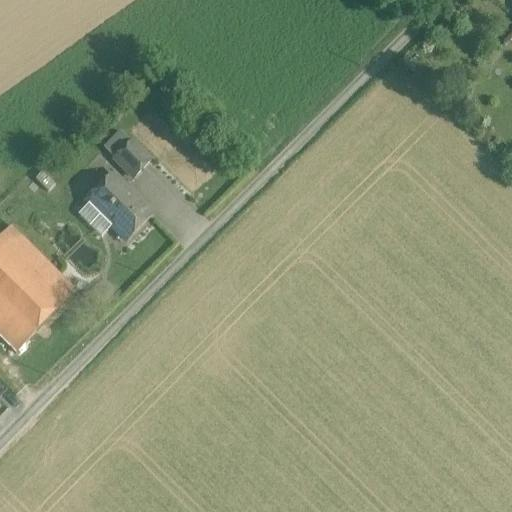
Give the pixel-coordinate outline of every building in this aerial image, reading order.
[(151,161),(122,132),(105,149),(134,179),(151,161)] [(112,175),(87,201),(89,204),(79,214),(102,237),(112,226),(127,241),(153,216),(112,175)] [(76,292),(10,227),(0,237),(0,240),(64,304),(76,292)] [(64,304),(0,240),(0,312),(28,340),(64,304)] [(28,340),(0,312),(0,337),(16,353),(28,340)]
